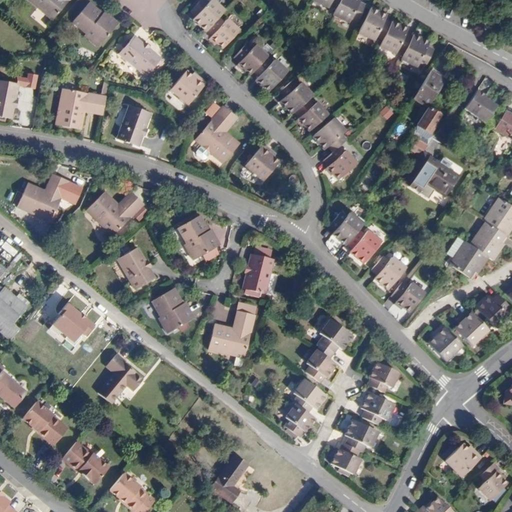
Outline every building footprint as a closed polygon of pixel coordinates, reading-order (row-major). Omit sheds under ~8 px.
[(28,0),(52,20),(69,0),(28,0)] [(218,16),(224,11),(211,0),(207,0),(206,1),(205,0),(197,0),(188,10),(194,15),(191,19),(205,31),(206,30),(218,16)] [(358,21),(366,4),(360,1),(360,0),(339,0),(337,7),(333,14),(350,22),(352,18),(358,21)] [(97,48),(117,25),(107,16),(103,21),(99,17),(100,16),(88,6),(73,23),(84,33),(90,38),(88,40),(97,48)] [(383,38),(391,22),(384,19),(386,14),(371,7),(359,32),(374,40),(377,35),(383,38)] [(103,21),(107,16),(103,13),(100,16),(99,17),(103,21)] [(222,47),(238,30),(226,19),(224,21),(218,16),(206,30),(211,35),(210,36),(222,47)] [(404,53),(412,35),(405,32),(407,28),(391,21),(391,22),(383,38),(380,46),(395,54),(397,49),(404,53)] [(427,65),(434,49),(427,46),(429,41),(413,34),(412,35),(404,53),(401,59),(417,67),(419,62),(427,65)] [(144,47),(133,37),(119,54),(144,75),(158,59),(151,52),(144,47)] [(265,58),(267,56),(255,44),(251,48),(246,42),(234,56),(239,61),(237,62),(251,74),(252,72),(265,58)] [(154,49),(147,44),(144,47),(151,52),(154,49)] [(267,91),(286,70),(274,59),(271,63),(265,58),(252,72),(257,76),(255,79),(267,91)] [(460,76),(467,64),(461,60),(453,71),(460,76)] [(432,95),(445,75),(433,67),(416,94),(427,102),(429,100),(432,95)] [(190,108),(209,87),(195,74),(193,76),(186,69),(169,89),(190,108)] [(314,94),(302,81),(298,85),(293,79),(279,91),(284,97),(281,100),(293,113),(295,111),(309,99),(314,94)] [(14,103),(17,87),(0,84),(0,119),(11,121),(13,110),(14,103)] [(444,106),(450,96),(440,89),(435,96),(432,95),(429,100),(432,101),(429,106),(441,115),(446,107),(444,106)] [(103,112),(106,92),(101,91),(99,98),(61,92),(55,127),(81,131),(84,115),(85,109),(103,112)] [(497,106),(474,91),(462,110),(485,125),(497,106)] [(328,115),(316,102),(313,104),(309,99),(295,111),(299,116),(298,118),(310,131),(328,115)] [(220,130),(232,117),(222,108),(193,141),(220,165),(237,145),(225,134),(220,130)] [(102,118),(103,112),(85,109),(84,115),(102,118)] [(143,131),(148,115),(127,109),(117,141),(138,148),(141,138),(143,131)] [(511,114),(502,110),(491,134),(511,144),(511,114)] [(225,134),(237,120),(232,117),(220,130),(225,134)] [(338,148),(347,140),(342,134),(346,131),(334,117),(313,136),(325,149),(328,146),(333,152),(338,148)] [(430,138),(436,129),(426,122),(420,131),(430,138)] [(264,183),(280,164),(273,157),(275,155),(266,146),(247,167),(264,183)] [(433,171),(442,158),(424,146),(404,177),(412,182),(423,164),(433,171)] [(339,181),(357,166),(345,152),(343,155),(338,148),(333,152),(324,161),(329,167),(327,168),(339,181)] [(449,192),(462,170),(442,158),(433,171),(421,188),(432,194),(437,185),(449,192)] [(421,188),(433,171),(423,164),(412,182),(421,188)] [(47,194),(55,177),(51,175),(43,191),(47,194)] [(49,223),(68,183),(55,177),(47,194),(43,191),(27,184),(16,207),(49,223)] [(109,236),(141,207),(132,197),(118,209),(115,205),(103,192),(85,209),(109,236)] [(118,209),(132,197),(129,193),(115,205),(118,209)] [(479,223),(503,239),(511,225),(511,214),(493,202),(479,223)] [(329,237),(343,248),(360,226),(345,215),(329,237)] [(219,244),(212,233),(208,236),(205,232),(208,230),(199,216),(178,228),(186,242),(189,248),(187,250),(192,260),(219,244)] [(484,259),(489,262),(502,242),(479,227),(466,247),(484,259)] [(360,267),(377,245),(363,234),(346,256),(360,267)] [(0,245),(0,252),(9,260),(16,252),(4,242),(0,245)] [(446,267),(470,282),(484,259),(461,244),(446,267)] [(146,264),(138,249),(118,261),(136,290),(155,279),(150,270),(146,264)] [(20,269),(26,257),(17,253),(11,264),(20,269)] [(250,254),(244,289),(270,295),(275,259),(250,254)] [(384,295),(405,268),(391,257),(369,283),(384,295)] [(407,317),(427,291),(410,279),(390,305),(407,317)] [(511,311),(511,286),(500,300),(511,311)] [(26,306),(3,287),(0,290),(0,335),(9,343),(19,331),(11,325),(26,306)] [(181,306),(183,305),(175,290),(154,302),(162,317),(165,323),(163,325),(168,334),(195,319),(188,307),(183,310),(181,306)] [(492,336),(507,319),(484,298),(469,315),(492,336)] [(237,331),(242,312),(237,311),(232,330),(237,331)] [(245,359),(255,316),(242,312),(237,331),(232,330),(215,326),(210,350),(245,359)] [(447,330),(468,349),(482,332),(460,314),(447,330)] [(349,339),(324,322),(313,339),(318,342),(314,348),(330,359),(334,352),(338,355),(349,339)] [(438,328),(423,345),(444,364),(459,347),(438,328)] [(124,361),(115,353),(105,366),(113,373),(96,393),(109,404),(125,385),(132,391),(142,379),(134,373),(135,373),(123,362),(124,361)] [(324,382),(333,367),(312,353),(303,367),(307,369),(303,374),(317,384),(320,379),(324,382)] [(25,391),(0,370),(3,367),(0,364),(0,397),(11,407),(25,391)] [(395,376),(373,365),(365,379),(368,381),(365,387),(382,395),(384,390),(388,392),(395,376)] [(313,414),(323,399),(299,383),(290,397),(293,399),(289,406),(291,407),(305,416),(308,411),(313,414)] [(511,387),(503,393),(505,397),(503,407),(511,408),(511,407),(511,387)] [(391,407),(364,394),(356,410),(362,413),(359,419),(375,427),(379,420),(384,423),(391,407)] [(52,446),(66,428),(50,415),(51,414),(36,401),(22,418),(37,431),(36,432),(52,446)] [(304,435),(313,421),(291,407),(282,420),(286,422),(282,429),(297,438),(301,432),(304,435)] [(375,434),(350,422),(343,438),(345,439),(342,446),(359,455),(363,447),(367,450),(375,434)] [(471,449),(463,441),(445,457),(461,474),(481,454),(474,446),(471,449)] [(92,484),(106,467),(90,454),(90,455),(75,442),(60,460),(76,473),(77,471),(92,484)] [(339,451),(336,450),(328,465),(350,477),(358,462),(356,461),(359,455),(342,446),(339,451)] [(248,465),(234,455),(212,485),(232,500),(238,491),(232,487),(248,465)] [(499,466),(493,460),(480,473),(486,478),(479,484),(491,496),(507,480),(496,469),(499,466)] [(142,511),(153,500),(138,488),(139,486),(123,473),(108,490),(123,503),(124,502),(130,507),(129,509),(132,511),(142,511)] [(0,511),(14,511),(6,505),(8,503),(1,497),(2,496),(0,494),(0,511)] [(455,511),(440,495),(428,507),(425,504),(416,511),(455,511)]
